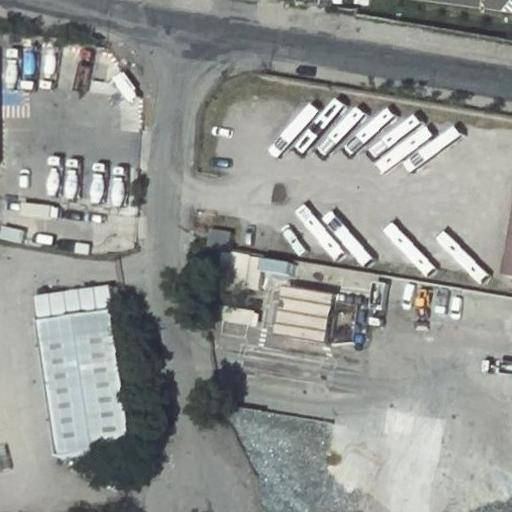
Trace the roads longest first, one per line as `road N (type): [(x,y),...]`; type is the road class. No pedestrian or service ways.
road 1 (unclassified): [(191,28),(160,191),(187,496)]
road 2 (unknown): [(172,342),(495,400)]
road 3 (unclassified): [(511,82),(191,28)]
road 4 (unclassified): [(191,28),(24,0)]
